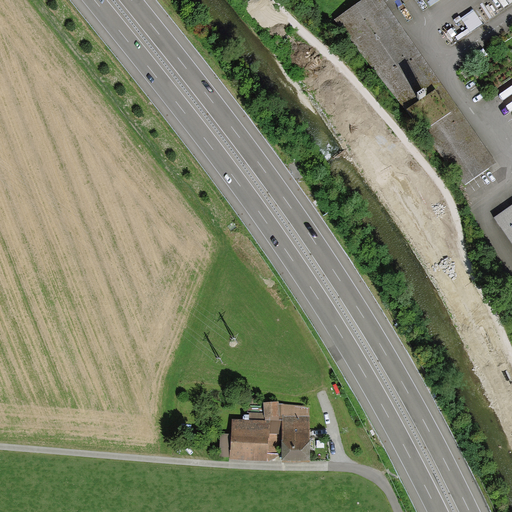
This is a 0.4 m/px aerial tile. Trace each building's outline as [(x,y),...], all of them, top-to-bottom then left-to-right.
[(384,0),(367,0),(337,20),(395,107),(437,79),(384,0)] [(458,113),(427,135),(461,183),(493,161),(458,113)] [(511,205),(495,216),(511,240),(511,205)] [(230,450),(230,459),(269,461),(279,456),(279,431),(281,420),(279,420),(279,418),(281,418),(279,403),(279,401),(263,402),(264,413),(265,420),(249,420),(232,419),(231,450),(230,450)] [(282,463),(310,462),(309,407),(285,404),(279,403),(281,418),(282,463)] [(220,433),(219,457),(229,457),(229,433),(220,433)]
